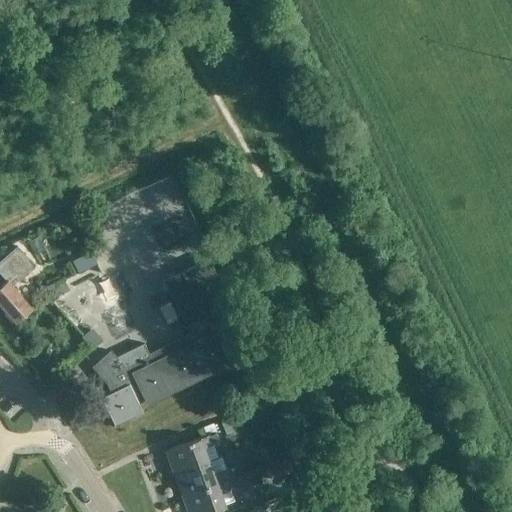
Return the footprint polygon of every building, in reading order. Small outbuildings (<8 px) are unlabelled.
[(146,189),(99,212),(112,238),(159,215),(146,189)] [(0,259),(0,272),(6,279),(0,284),(0,304),(15,322),(32,307),(12,284),(34,264),(17,245),(0,259)] [(72,259),(77,271),(96,262),(90,249),(72,259)] [(221,338),(232,333),(220,307),(230,303),(209,258),(165,279),(190,332),(149,351),(144,342),(117,355),(111,348),(91,365),(106,382),(110,391),(101,396),(115,425),(143,411),(138,401),(145,397),(146,400),(231,360),(221,338)] [(62,278),(45,286),(47,291),(61,293),(68,290),(62,278)] [(241,433),(234,416),(219,422),(225,438),(241,433)] [(165,449),(173,471),(208,459),(203,446),(220,440),(216,430),(165,449)] [(173,471),(182,494),(233,475),(229,466),(213,472),(208,459),(173,471)] [(239,499),(225,504),(220,492),(237,486),(233,475),(182,494),(188,511),(206,511),(225,505),(228,511),(242,507),(239,499)] [(312,511),(307,495),(305,488),(304,489),(284,495),(290,511),(312,511)]
